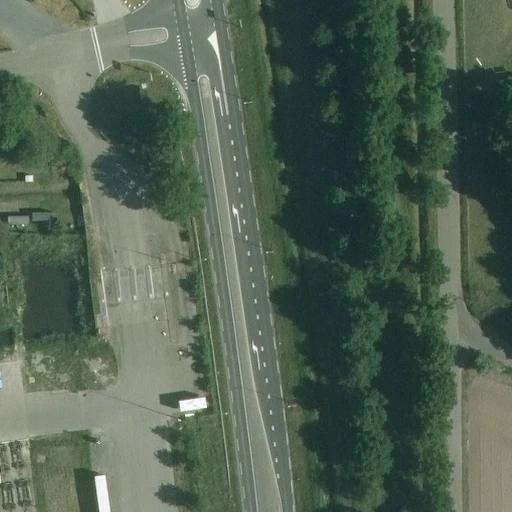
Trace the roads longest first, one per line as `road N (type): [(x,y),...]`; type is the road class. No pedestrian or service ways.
road 1 (primary): [(287,511),(218,20)]
road 2 (primary): [(182,29),(249,511)]
road 3 (unclassified): [(451,333),(444,0)]
road 4 (unclassified): [(0,69),(182,29)]
road 5 (unclassified): [(454,511),(451,333)]
